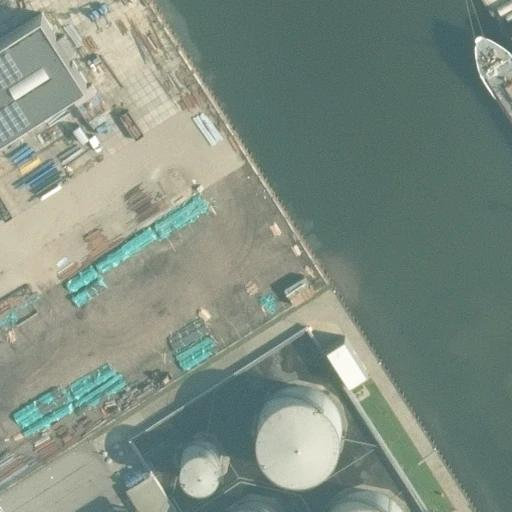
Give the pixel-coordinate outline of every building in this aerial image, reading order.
[(0,133),(85,80),(40,9),(0,34),(0,133)] [(343,333),(326,344),(349,380),(366,369),(343,333)] [(264,452),(274,460),(286,466),(300,467),(313,465),(324,458),(333,448),(339,436),(340,423),(337,410),(331,398),(321,389),(308,384),(295,382),(282,385),(271,392),(262,402),(256,414),(255,427),(258,440),(264,452)] [(215,444),(210,440),(204,437),(198,436),(192,438),(186,441),(182,446),(180,451),(179,458),(180,464),(183,469),(188,473),(194,476),(200,477),(206,475),(212,472),(216,468),(219,462),(219,456),(218,449),(215,444)] [(134,484),(79,511),(179,511),(149,455),(126,467),(134,484)] [(402,511),(397,502),(387,493),(375,488),(361,486),(348,489),(337,496),(328,506),(324,511),(402,511)] [(277,511),(270,504),(260,499),(249,499),(239,502),(231,510),(229,511),(277,511)]
